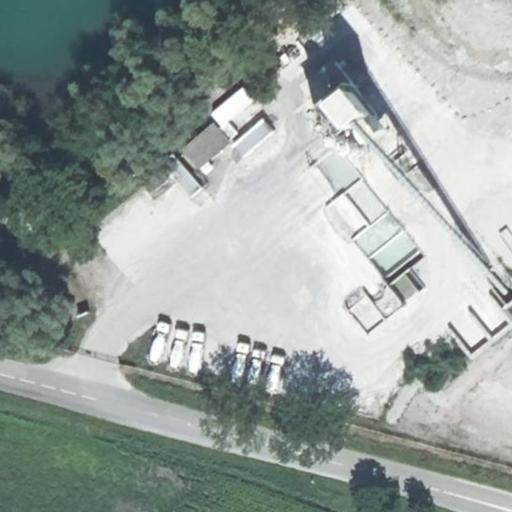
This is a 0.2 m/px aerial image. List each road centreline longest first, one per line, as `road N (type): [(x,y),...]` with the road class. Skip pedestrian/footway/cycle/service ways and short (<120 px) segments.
road 1 (tertiary): [(511,509),(0,373)]
road 2 (track): [(89,396),(126,282),(44,244),(0,237)]
